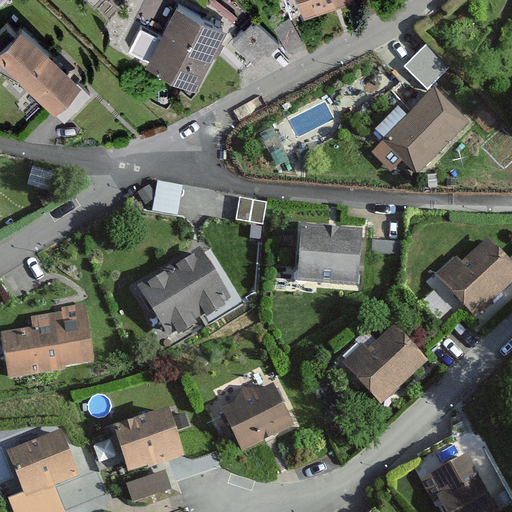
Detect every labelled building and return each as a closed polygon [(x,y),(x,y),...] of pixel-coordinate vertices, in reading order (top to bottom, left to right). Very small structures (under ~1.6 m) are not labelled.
[(300,0),(304,12),(337,0),(300,0)] [(224,25),(177,1),(159,35),(141,26),(130,46),(148,55),(146,59),(194,84),(224,25)] [(252,18),(232,38),(253,59),(263,49),(267,52),(277,42),(252,18)] [(50,105),(63,118),(90,92),(21,21),(12,30),(5,23),(0,28),(0,67),(32,87),(50,105)] [(468,122),(434,89),(406,117),(397,108),(375,130),(386,140),(372,154),(389,171),(401,159),(416,173),(468,122)] [(159,177),(153,207),(178,212),(185,183),(159,177)] [(242,194),(237,214),(262,220),(267,200),(242,194)] [(361,231),(301,227),(297,281),(356,286),(361,231)] [(455,259),(438,276),(474,315),(511,279),(511,266),(488,240),(460,265),(455,259)] [(229,298),(199,249),(168,268),(199,317),(229,298)] [(199,317),(168,268),(138,287),(168,336),(199,317)] [(82,305),(61,309),(61,313),(31,318),(33,329),(2,334),(9,378),(63,369),(62,366),(91,361),(82,305)] [(361,346),(341,364),(379,404),(426,361),(393,326),(367,351),(361,346)] [(242,450),(292,427),(272,384),(260,389),(241,389),(236,401),(222,408),(242,450)] [(167,410),(113,428),(127,471),(146,464),(147,467),(182,456),(167,410)] [(60,432),(9,451),(31,508),(60,497),(55,483),(76,475),(60,432)] [(496,511),(468,456),(463,458),(454,440),(419,459),(428,476),(420,480),(432,502),(441,498),(447,511),(496,511)] [(166,471),(128,484),(134,502),(172,488),(166,471)]
